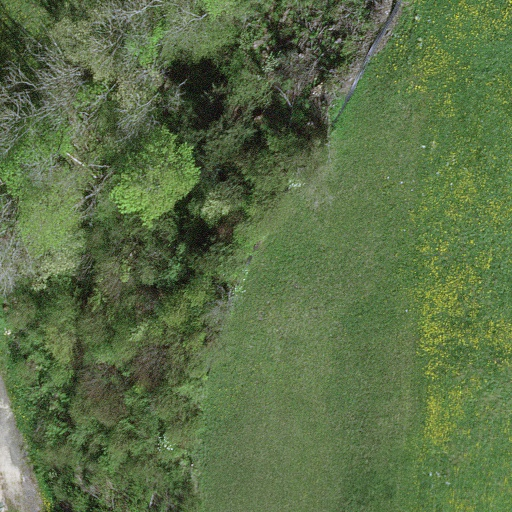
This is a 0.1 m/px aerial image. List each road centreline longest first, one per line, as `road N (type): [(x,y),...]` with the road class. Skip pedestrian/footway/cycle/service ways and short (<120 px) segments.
road 1 (motorway): [(511,461),(258,0)]
road 2 (motorway): [(0,349),(89,511)]
road 3 (track): [(0,389),(32,511)]
